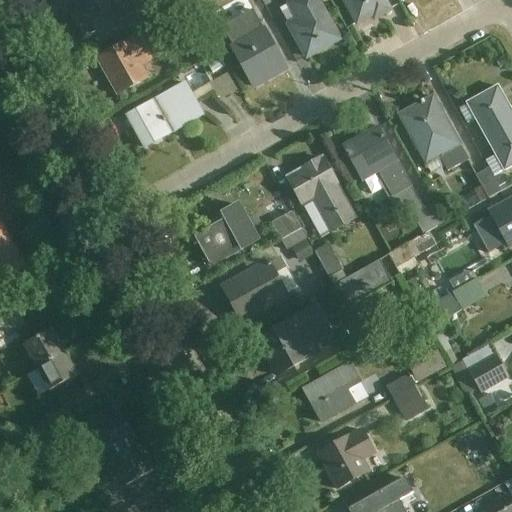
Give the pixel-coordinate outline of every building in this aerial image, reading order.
[(90,46),(146,13),(138,0),(75,0),(73,1),(80,13),(73,17),(90,46)] [(307,61),(343,42),(320,0),(294,0),(279,9),(307,61)] [(338,0),(357,33),(394,13),(387,0),(338,0)] [(167,55),(151,28),(100,59),(123,98),(153,81),(145,69),(167,55)] [(253,90),(288,70),(265,28),(230,48),(253,90)] [(506,169),(511,165),(511,105),(500,83),(469,99),(506,169)] [(145,154),(207,121),(188,86),(126,120),(145,154)] [(427,165),(463,144),(436,95),(399,115),(427,165)] [(364,180),(401,160),(382,125),(345,145),(364,180)] [(334,233),(359,220),(327,157),(287,177),(302,206),(317,198),(334,233)] [(505,190),(490,169),(471,182),(486,204),(505,190)] [(213,268),(268,240),(245,197),(222,210),(226,219),(196,235),(213,268)] [(429,208),(437,231),(456,224),(448,202),(429,208)] [(509,251),(511,249),(511,203),(490,216),(509,251)] [(0,246),(16,238),(0,209),(0,246)] [(411,236),(343,276),(356,298),(424,258),(411,236)] [(0,280),(30,264),(16,238),(0,246),(0,280)] [(245,326),(293,299),(269,257),(221,283),(245,326)] [(490,281),(437,307),(446,325),(499,299),(490,281)] [(281,377),(339,343),(317,305),(259,339),(281,377)] [(511,361),(511,335),(508,328),(477,346),(492,373),(511,361)] [(26,346),(38,366),(66,351),(54,330),(26,346)] [(51,389),(79,374),(66,351),(38,366),(51,389)] [(363,383),(352,363),(307,389),(326,422),(356,405),(348,391),(363,383)] [(419,421),(442,410),(433,391),(409,402),(419,421)] [(69,408),(38,424),(49,446),(81,429),(69,408)] [(373,415),(378,424),(394,417),(390,408),(373,415)] [(101,439),(114,462),(142,447),(129,424),(101,439)] [(317,453),(338,491),(375,471),(368,459),(378,453),(364,427),(317,453)] [(126,485),(154,470),(142,447),(114,462),(126,485)] [(416,492),(407,477),(350,508),(352,511),(408,511),(402,499),(416,492)]
